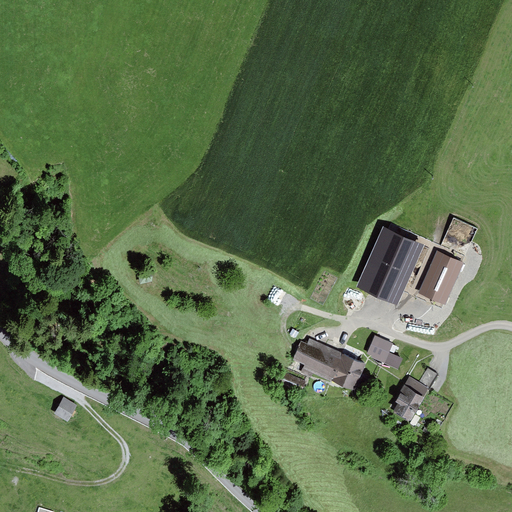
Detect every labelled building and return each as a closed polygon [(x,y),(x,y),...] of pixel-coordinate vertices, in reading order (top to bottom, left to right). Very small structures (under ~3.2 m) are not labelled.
[(423,246),(382,228),(357,287),(397,304),(423,246)] [(463,264),(436,253),(420,292),(447,304),(463,264)] [(394,342),(373,334),(364,355),(398,368),(401,360),(389,355),(394,342)] [(360,361),(304,336),(295,356),(352,381),(360,361)] [(307,380),(309,371),(282,364),(279,373),(307,380)] [(427,388),(409,377),(392,408),(410,418),(427,388)] [(294,391),(269,380),(263,391),(288,402),(294,391)] [(76,405),(63,398),(55,415),(68,421),(76,405)]
